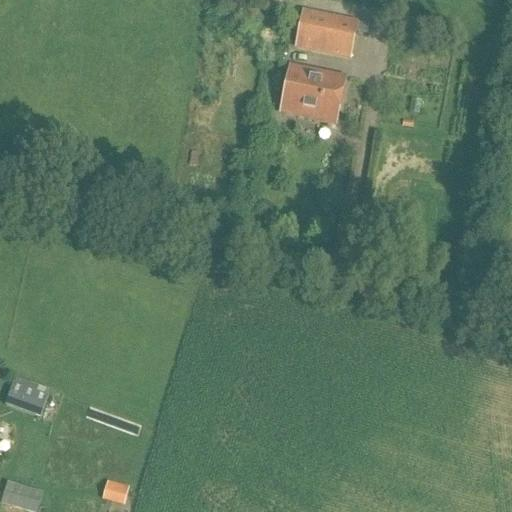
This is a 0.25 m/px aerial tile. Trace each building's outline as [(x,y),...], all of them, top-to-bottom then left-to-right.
[(349,59),(356,24),(303,13),(296,48),(349,59)] [(452,50),(456,26),(428,22),(425,46),(452,50)] [(335,127),(345,80),(290,68),(280,115),(335,127)] [(40,420),(49,393),(14,380),(4,407),(40,420)] [(19,511),(37,511),(43,495),(7,484),(0,506),(19,511)] [(123,508),(128,489),(107,484),(102,502),(123,508)]
